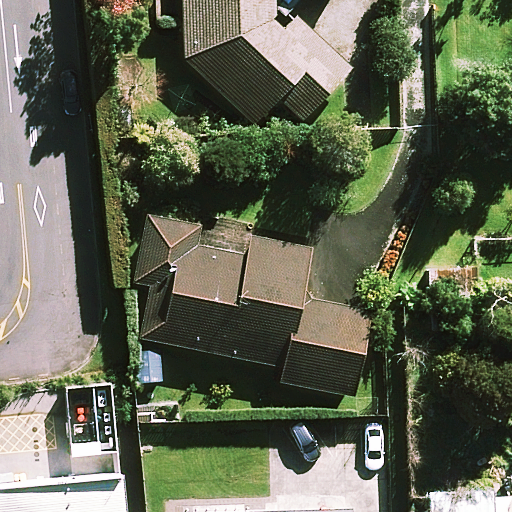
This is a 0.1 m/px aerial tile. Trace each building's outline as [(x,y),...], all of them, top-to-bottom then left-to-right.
[(158,0),(159,39),(184,39),(185,66),(254,133),(274,111),(298,134),(346,83),(294,21),(294,1),(336,0),(158,0)] [(311,252),(144,220),(131,290),(148,293),(138,346),(284,374),(281,390),(354,403),(370,319),(301,306),(311,252)] [(162,351),(136,351),(135,390),(161,390),(162,351)] [(123,511),(121,486),(0,496),(0,511),(123,511)] [(511,511),(511,500),(437,501),(437,511),(511,511)]
